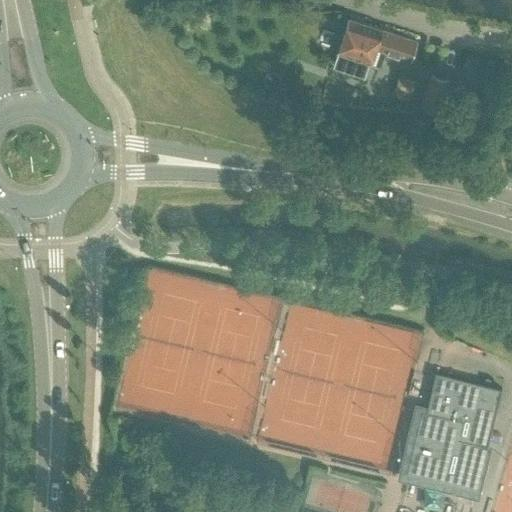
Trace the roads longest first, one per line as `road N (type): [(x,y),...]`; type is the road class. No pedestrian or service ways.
road 1 (secondary): [(511,199),(459,183),(135,145),(73,127)]
road 2 (secondary): [(80,175),(168,172),(346,185),(511,227)]
road 3 (tertiary): [(47,511),(53,436),(35,212)]
road 4 (unclassified): [(511,50),(344,0)]
